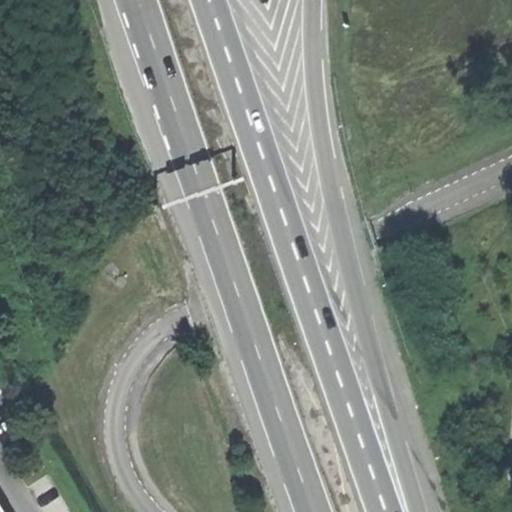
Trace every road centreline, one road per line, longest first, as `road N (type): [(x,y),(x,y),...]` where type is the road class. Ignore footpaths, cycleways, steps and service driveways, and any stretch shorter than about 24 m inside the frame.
road 1 (trunk): [(139,0),(317,511)]
road 2 (trunk): [(383,511),(209,0)]
